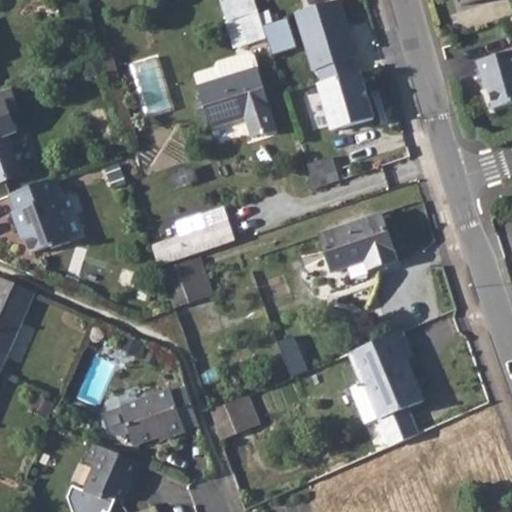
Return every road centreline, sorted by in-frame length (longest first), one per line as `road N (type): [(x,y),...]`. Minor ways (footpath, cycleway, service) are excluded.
road 1 (residential): [(454,184),(404,0)]
road 2 (residential): [(511,344),(454,184)]
